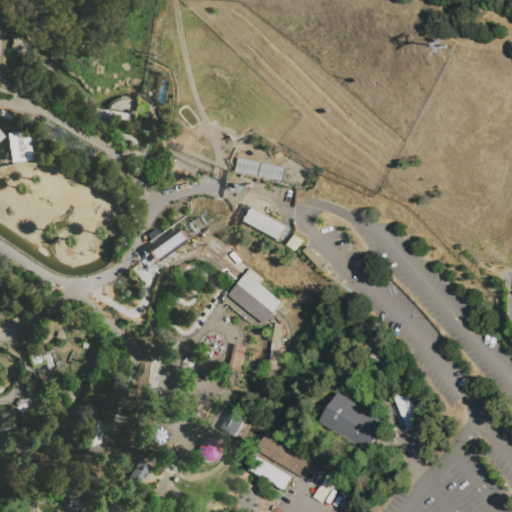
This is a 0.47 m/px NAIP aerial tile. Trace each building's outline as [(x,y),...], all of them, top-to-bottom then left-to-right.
[(0,109),(0,116),(8,122),(11,117),(0,109)] [(5,133),(26,130),(31,160),(9,163),(5,133)] [(235,171),(238,158),(291,169),(288,183),(235,171)] [(251,207),(286,226),(279,240),(244,221),(251,207)] [(175,228),(185,241),(154,263),(153,262),(144,249),(175,228)] [(227,296),(263,324),(274,310),(280,303),(244,274),(241,277),(237,282),(227,296)] [(282,325),(275,370),(267,368),(274,324),(282,325)] [(60,365),(46,370),(43,361),(34,364),(30,353),(40,350),(38,344),(52,340),(60,365)] [(233,344),(237,345),(245,347),(239,372),(229,369),(228,369),(233,344)] [(179,392),(179,356),(156,356),(156,392),(179,392)] [(184,358),(182,361),(182,363),(183,367),(187,370),(192,371),(195,368),(197,363),(195,359),(191,356),(187,356),(184,358)] [(150,370),(160,371),(158,400),(148,399),(150,370)] [(408,430),(391,391),(406,385),(422,424),(408,430)] [(387,424),(368,454),(318,421),(337,392),(387,424)] [(168,410),(167,405),(166,402),(167,398),(169,395),(171,394),(174,393),(177,394),(178,395),(180,399),(182,407),(168,410)] [(227,408),(217,427),(234,436),(245,418),(234,412),(227,408)] [(98,446),(102,418),(88,416),(84,444),(98,446)] [(157,425),(161,426),(163,428),(165,431),(166,434),(165,437),(164,439),(162,441),(159,442),(156,442),(153,441),(150,438),(149,435),(149,431),(150,429),(152,427),(155,426),(157,425)] [(313,464),(303,479),(255,449),(265,434),(313,464)] [(209,437),(205,438),(202,439),(199,442),(198,446),(197,450),(198,454),(200,457),(204,460),(210,461),(215,459),(218,457),(220,453),(221,447),(219,442),(215,439),(211,438),(209,437)] [(283,490),(291,476),(257,456),(249,469),(283,490)] [(138,458),(127,477),(139,484),(144,475),(149,465),(138,458)] [(121,511),(106,498),(92,511),(121,511)]
